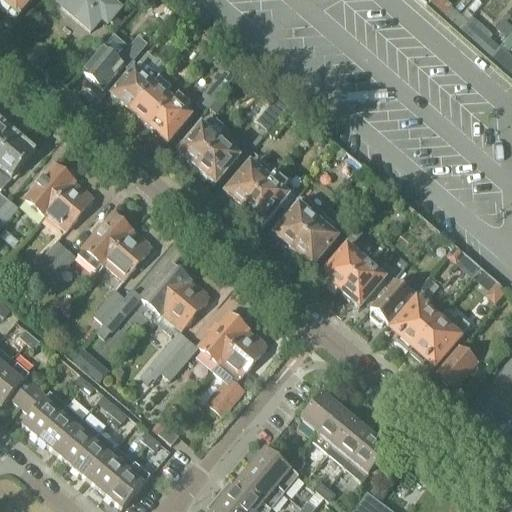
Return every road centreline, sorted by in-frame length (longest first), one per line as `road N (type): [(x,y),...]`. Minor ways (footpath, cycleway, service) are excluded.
road 1 (residential): [(0,58),(511,496)]
road 2 (residential): [(299,359),(172,511)]
